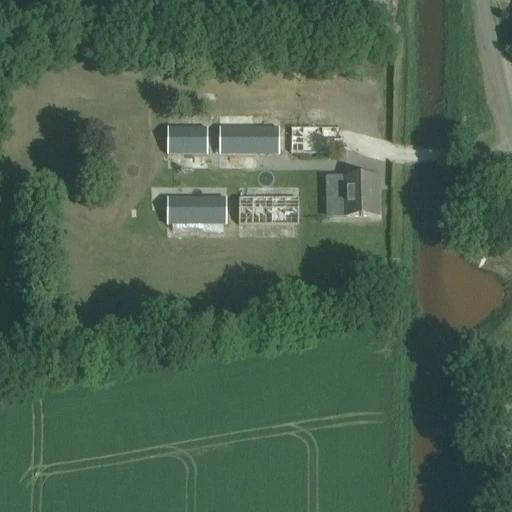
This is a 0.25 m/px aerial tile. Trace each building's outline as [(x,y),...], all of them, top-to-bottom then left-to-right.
[(218,128),(218,157),(283,157),(283,129),(277,129),(277,116),(253,116),(253,128),(218,128)] [(210,128),(170,127),(169,154),(210,155),(210,128)] [(343,129),(295,129),(295,156),(344,155),(343,129)] [(375,223),(375,183),(347,183),(347,223),(375,223)] [(230,200),(169,199),(168,224),(229,226),(230,200)] [(302,200),(241,199),(241,225),(302,225),(302,200)]
